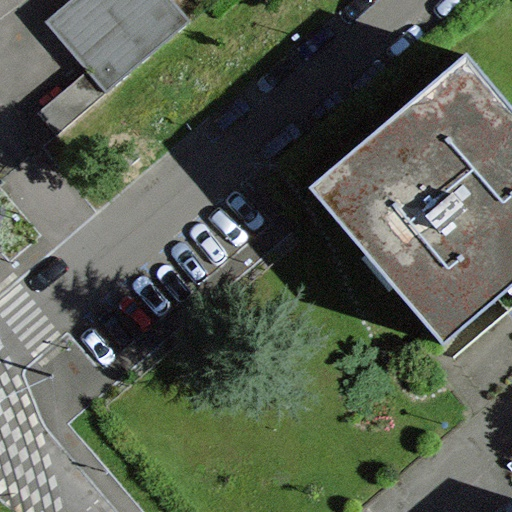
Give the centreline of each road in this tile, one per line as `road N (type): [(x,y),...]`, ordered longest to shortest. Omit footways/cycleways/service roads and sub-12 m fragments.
road 1 (residential): [(0,353),(413,0)]
road 2 (residential): [(393,511),(511,408)]
